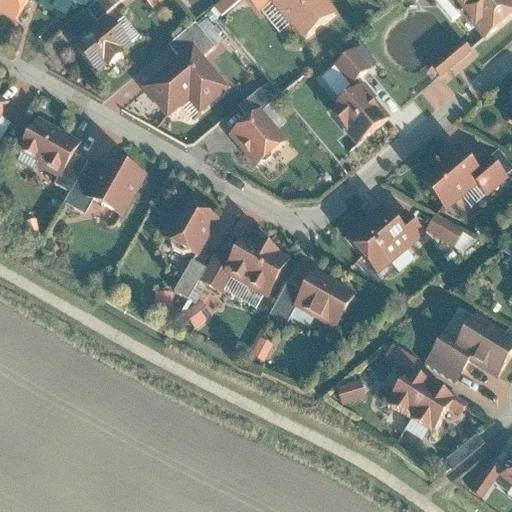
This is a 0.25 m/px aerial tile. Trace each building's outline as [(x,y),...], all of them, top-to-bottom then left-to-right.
[(0,0),(0,23),(13,31),(32,0),(0,0)] [(117,0),(109,0),(87,18),(99,33),(106,27),(126,10),(117,0)] [(166,2),(164,0),(143,0),(142,1),(154,13),(166,2)] [(265,0),(240,0),(257,20),(272,8),(265,0)] [(337,20),(321,0),(265,0),(272,8),(303,47),(337,20)] [(511,23),(511,0),(443,0),(484,48),(511,23)] [(129,55),(106,27),(99,33),(72,53),(95,82),(129,55)] [(211,50),(193,29),(167,51),(180,66),(191,56),(197,62),(211,50)] [(473,61),(461,48),(433,73),(444,86),(473,61)] [(197,62),(191,56),(180,66),(143,96),(165,123),(185,106),(195,118),(223,95),(197,62)] [(369,75),(353,57),(337,71),(352,89),(369,75)] [(272,106),(260,92),(236,113),(248,127),(259,117),(272,106)] [(384,125),(358,93),(328,118),(354,150),(384,125)] [(511,115),(503,129),(511,134),(511,115)] [(287,149),(259,117),(248,127),(227,145),(255,177),(287,149)] [(0,147),(10,128),(0,122),(0,147)] [(81,146),(37,123),(15,164),(58,187),(71,164),(81,146)] [(481,181),(455,152),(418,185),(444,214),(472,188),(481,181)] [(320,154),(300,171),(311,184),(331,167),(320,154)] [(77,179),(82,170),(71,164),(58,187),(56,191),(67,197),(77,179)] [(120,221),(139,184),(103,165),(92,186),(83,202),(120,221)] [(507,186),(495,170),(481,181),(472,188),(485,204),(507,186)] [(62,208),(76,215),(83,202),(92,186),(77,179),(67,197),(62,208)] [(190,264),(213,226),(178,206),(155,244),(190,264)] [(395,229),(382,213),(343,244),(374,284),(426,243),(407,219),(395,229)] [(462,239),(435,223),(427,235),(455,252),(462,239)] [(289,267),(247,242),(224,280),(266,305),(289,267)] [(198,286),(210,292),(227,262),(215,256),(204,276),(198,286)] [(198,286),(204,276),(191,268),(173,298),(186,306),(198,286)] [(353,301),(312,277),(300,297),(291,315),(332,338),(353,301)] [(300,297),(289,291),(273,321),(284,327),(291,315),(300,297)] [(171,299),(152,299),(152,319),(172,319),(171,299)] [(208,323),(199,310),(185,321),(194,333),(208,323)] [(495,381),(511,353),(511,346),(473,323),(453,356),(469,366),(495,381)] [(265,364),(274,346),(260,340),(252,357),(265,364)] [(439,347),(426,368),(456,387),(469,366),(453,356),(439,347)] [(415,366),(391,350),(385,358),(409,375),(415,366)] [(451,404),(409,375),(384,411),(426,440),(451,404)] [(365,400),(359,385),(338,392),(343,407),(365,400)] [(511,460),(505,473),(498,482),(511,490),(511,460)] [(505,473),(491,462),(466,493),(480,504),(498,482),(505,473)]
